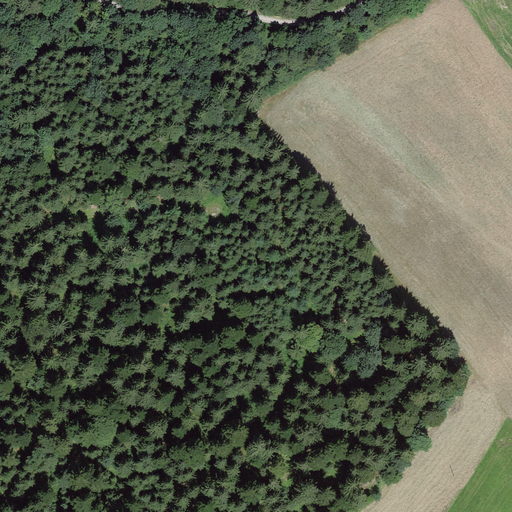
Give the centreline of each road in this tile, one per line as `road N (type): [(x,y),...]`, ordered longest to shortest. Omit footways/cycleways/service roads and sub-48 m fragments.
road 1 (track): [(97,0),(288,24),(366,0)]
road 2 (track): [(0,243),(86,210),(196,209)]
road 3 (track): [(357,347),(360,375),(346,413),(258,511)]
